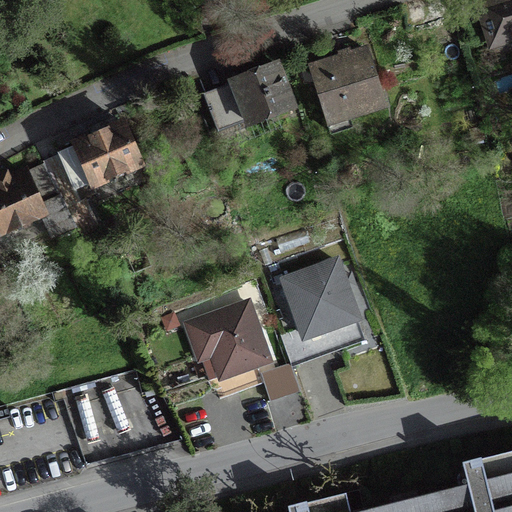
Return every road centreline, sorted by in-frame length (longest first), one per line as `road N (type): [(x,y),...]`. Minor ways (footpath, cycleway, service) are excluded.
road 1 (residential): [(511,398),(379,422),(37,511)]
road 2 (residential): [(0,148),(185,61),(375,0)]
